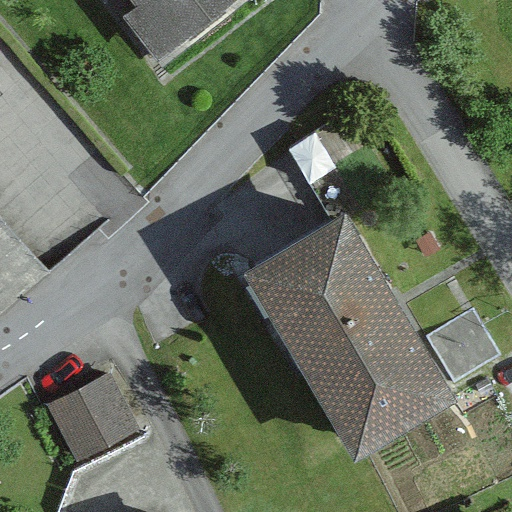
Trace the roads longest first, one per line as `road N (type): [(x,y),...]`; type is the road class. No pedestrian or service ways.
road 1 (residential): [(373,23),(102,302)]
road 2 (residential): [(373,23),(511,249)]
road 3 (residential): [(102,302),(207,511)]
road 4 (unknown): [(26,107),(147,256)]
